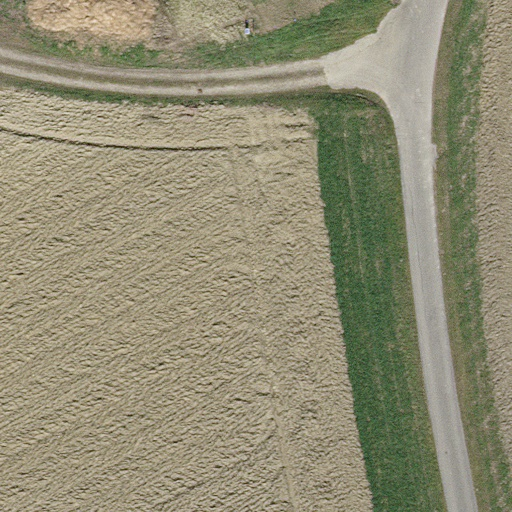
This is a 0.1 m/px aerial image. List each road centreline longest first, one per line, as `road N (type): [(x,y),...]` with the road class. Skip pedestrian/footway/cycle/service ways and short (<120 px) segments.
road 1 (track): [(433,0),(416,64),(424,258),(466,511)]
road 2 (track): [(416,64),(244,88),(0,67)]
